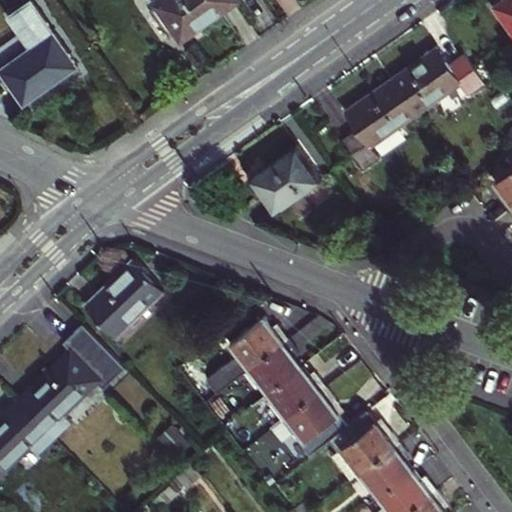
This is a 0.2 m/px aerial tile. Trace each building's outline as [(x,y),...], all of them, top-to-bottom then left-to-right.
[(59,77),(77,65),(31,0),(29,0),(8,15),(30,47),(0,67),(0,69),(11,86),(23,103),(59,77)] [(162,0),(158,4),(181,38),(221,10),(235,0),(162,0)] [(511,0),(504,0),(494,7),(511,31),(511,0)] [(416,62),(393,79),(417,113),(462,81),(469,92),(485,81),(472,64),(465,54),(451,63),(439,46),(416,62)] [(372,145),(417,113),(393,79),(370,95),(347,111),(359,128),(345,138),(364,166),(379,155),(372,145)] [(275,211),(321,178),(298,145),(275,161),(252,177),(259,187),(254,191),(259,198),(263,195),(275,211)] [(509,209),(511,207),(511,150),(507,155),(511,160),(511,167),(495,181),(503,192),(498,195),(504,202),(509,209)] [(111,282),(87,306),(116,336),(164,289),(135,259),(111,282)] [(265,316),(232,341),(240,352),(207,377),(218,392),(246,370),(289,337),(284,329),(278,322),(273,326),(265,316)] [(46,374),(19,399),(56,437),(71,422),(64,415),(98,383),(104,389),(127,368),(84,323),(64,342),(71,350),(46,374)] [(295,343),(289,337),(246,370),(257,384),(262,380),(269,390),(303,365),(295,355),(300,351),(295,343)] [(310,375),(303,365),(269,390),(277,400),(273,404),(283,418),(326,385),(321,378),(316,371),(310,375)] [(332,392),(326,385),(283,418),(294,432),(299,429),(306,438),(302,442),(311,454),(330,439),(349,424),(340,413),(339,413),(332,403),(337,399),(332,392)] [(222,397),(214,404),(223,416),(232,409),(222,397)] [(0,418),(0,477),(33,445),(40,452),(56,437),(19,399),(0,418)] [(337,399),(332,403),(339,413),(340,413),(345,409),(337,399)] [(376,421),(368,410),(349,424),(330,439),(339,450),(333,455),(351,479),(357,474),(401,441),(395,434),(390,427),(384,431),(376,421)] [(382,417),(376,421),(384,431),(390,427),(382,417)] [(191,444),(173,426),(160,438),(178,456),(191,444)] [(406,448),(401,441),(357,474),(368,489),(373,485),(380,495),(413,470),(406,460),(412,455),(406,448)] [(201,472),(191,463),(178,475),(187,485),(201,472)] [(421,479),(413,470),(380,495),(388,504),(377,511),(407,511),(438,489),(432,482),(427,475),(421,479)] [(178,492),(169,483),(155,497),(163,506),(178,492)] [(443,496),(438,489),(407,511),(446,511),(443,507),(449,503),(443,496)] [(306,499),(290,511),(291,511),(307,511),(313,508),(306,499)]
